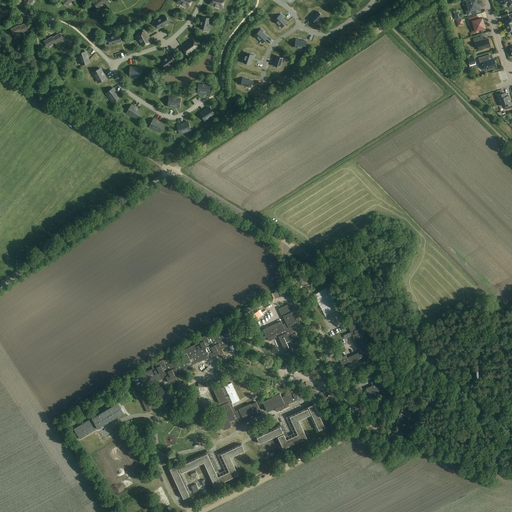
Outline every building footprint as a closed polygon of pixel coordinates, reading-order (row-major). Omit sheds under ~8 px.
[(470,0),(467,1),(468,6),(466,7),(468,15),(476,12),(475,9),(479,8),(476,0),(470,0)] [(312,16),(310,18),(316,23),(323,16),(318,12),(313,17),(312,16)] [(281,14),(275,20),(282,28),(287,23),(282,17),(283,16),(281,14)] [(169,23),(166,16),(155,22),(159,29),(169,23)] [(210,18),(203,16),(200,29),(207,30),(210,18)] [(476,20),(475,16),(468,18),(470,24),(474,23),(476,30),(485,27),(482,18),(476,20)] [(25,24),(19,27),(21,31),(22,32),(30,29),(27,23),(25,24)] [(21,31),(19,27),(19,26),(11,29),(13,35),(21,31)] [(261,29),(255,36),(263,43),(268,38),(262,32),(263,31),(261,29)] [(144,31),(137,35),(143,46),(151,42),(149,37),(148,38),(144,31)] [(52,38),(55,43),(55,44),(63,39),(60,34),(52,38)] [(110,46),(122,42),(119,34),(107,38),(110,46)] [(483,40),(482,36),(473,38),(475,43),(477,42),(479,50),(490,46),(488,38),(483,40)] [(55,43),(52,38),(51,37),(44,41),(47,47),(55,43)] [(296,39),(295,48),(305,49),(306,41),(299,40),(299,39),(296,39)] [(187,55),(198,47),(192,40),(188,43),(189,44),(183,48),(187,55)] [(81,65),(89,62),(86,52),(78,54),(81,65)] [(247,53),(243,63),(250,65),(252,58),(254,58),(255,56),(247,53)] [(161,62),(166,69),(176,61),(171,55),(161,62)] [(494,59),(488,61),(487,55),(478,58),(480,63),(482,62),(485,71),(486,70),(487,71),(490,70),(490,69),(497,67),(494,59)] [(273,63),(273,66),(280,68),(283,58),(277,56),(275,63),(273,63)] [(130,68),(130,76),(141,76),(141,68),(130,68)] [(98,83),(106,79),(100,69),(93,73),(98,83)] [(242,78),(241,85),(251,87),(252,81),(245,80),(245,78),(242,78)] [(198,93),(209,94),(210,86),(199,85),(198,93)] [(114,102),(120,97),(113,88),(107,93),(114,102)] [(505,97),(504,93),(497,96),(500,105),(504,104),(505,106),(511,104),(509,96),(505,97)] [(168,106),(179,107),(180,99),(169,98),(168,106)] [(127,112),(137,118),(141,112),(131,105),(127,112)] [(200,114),(205,121),(214,114),(210,107),(207,109),(200,114)] [(163,125),(153,119),(150,127),(160,132),(163,125)] [(188,122),(177,126),(180,134),(191,130),(188,122)] [(327,288),(314,295),(326,317),(339,310),(327,288)] [(270,303),(268,299),(249,308),(249,307),(243,310),(244,312),(232,317),(235,323),(247,318),(245,313),(262,305),(263,306),(270,303)] [(284,308),(284,306),(279,309),(282,316),(283,316),(287,323),(283,325),(281,321),(268,327),(267,327),(265,327),(266,328),(263,330),(266,338),(268,337),(269,338),(268,339),(269,341),(279,337),(286,352),(296,347),(297,349),(300,348),(301,349),(304,347),(303,344),(299,345),(296,338),(298,337),(296,333),(294,334),(291,326),(298,323),(293,311),(291,312),(288,306),(284,308)] [(369,345),(358,321),(348,326),(359,349),(360,349),(361,351),(347,358),(346,355),(339,358),(342,365),(347,363),(350,369),(373,358),(367,346),(369,345)] [(229,332),(227,328),(207,337),(206,335),(194,340),(196,344),(182,351),(185,358),(170,365),(167,359),(163,361),(163,360),(151,365),(153,369),(138,375),(139,376),(132,379),(136,386),(132,388),(137,399),(141,398),(147,412),(154,409),(152,406),(156,405),(146,384),(165,375),(169,383),(180,377),(178,373),(193,367),(192,365),(211,356),(212,358),(223,353),(222,349),(236,342),(233,336),(230,338),(228,332),(229,332)] [(377,383),(376,380),(371,382),(372,385),(366,388),(370,398),(374,396),(374,394),(384,390),(381,382),(377,383)] [(232,401),(233,404),(239,400),(231,383),(225,386),(227,390),(226,391),(227,393),(228,392),(230,399),(231,402),(232,401)] [(222,388),(222,387),(214,390),(219,402),(218,402),(220,406),(221,406),(227,418),(220,421),(224,430),(231,427),(230,426),(232,425),(232,426),(242,422),(242,423),(246,421),(246,420),(248,419),(247,416),(254,413),(256,417),(262,414),(256,402),(251,405),(250,404),(238,409),(239,410),(235,412),(231,402),(230,399),(227,393),(226,391),(224,387),(222,388)] [(303,397),(298,387),(294,389),(295,392),(293,393),(292,392),(282,397),(280,393),(263,401),(267,411),(275,408),(277,411),(286,407),(285,404),(287,403),(288,404),(303,397)] [(330,394),(326,399),(335,404),(338,399),(330,394)] [(308,407),(319,430),(325,428),(314,404),(308,407)] [(411,409),(403,406),(402,409),(399,408),(397,413),(400,414),(397,421),(406,424),(411,409)] [(308,409),(290,417),(298,434),(287,440),(284,434),(278,437),(283,449),(307,438),(299,420),(310,415),(308,409)] [(257,438),(260,444),(283,433),(281,427),(257,438)] [(277,437),(260,444),(261,446),(277,439),(277,437)] [(181,473),(204,463),(215,486),(238,475),(230,457),(245,451),(242,445),(221,454),(229,472),(218,477),(207,454),(178,467),(181,473)] [(176,466),(170,469),(184,499),(190,496),(176,466)]
